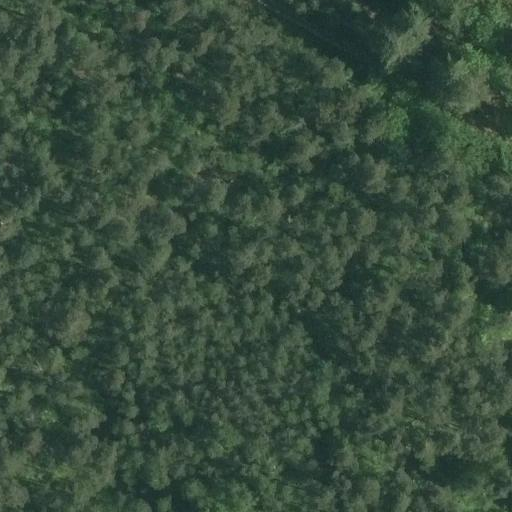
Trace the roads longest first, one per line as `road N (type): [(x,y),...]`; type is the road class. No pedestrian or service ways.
road 1 (track): [(511,141),(274,0)]
road 2 (track): [(511,70),(396,36),(345,0)]
